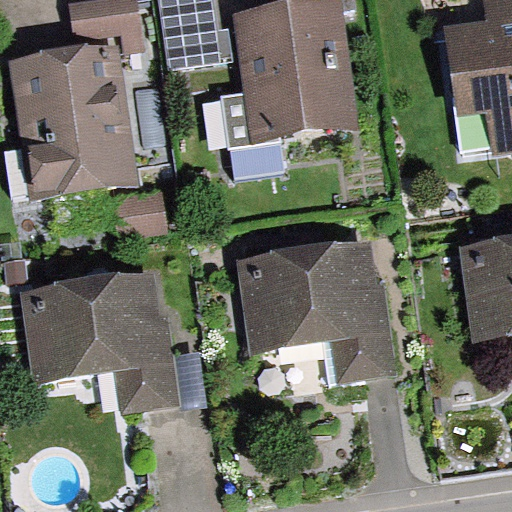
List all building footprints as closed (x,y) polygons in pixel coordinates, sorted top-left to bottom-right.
[(74,50),(9,58),(26,201),(139,187),(122,54),(147,51),(140,0),(107,0),(68,5),(74,50)] [(211,0),(159,0),(167,68),(232,61),(228,27),(215,29),(211,0)] [(300,0),(292,1),(236,8),(247,93),(224,96),(230,147),(360,132),(346,13),(344,0),(300,0)] [(291,0),(292,1),(300,0),(344,0),(346,13),(355,9),(353,0),(291,0)] [(445,22),(461,154),(511,147),(511,0),(482,0),(485,17),(445,22)] [(128,198),(128,235),(173,234),(173,198),(128,198)] [(511,228),(461,235),(475,354),(511,349),(511,228)] [(372,233),(240,249),(252,346),(330,337),(336,384),(390,377),(372,233)] [(159,278),(37,294),(48,380),(116,371),(122,416),(176,409),(159,278)]
